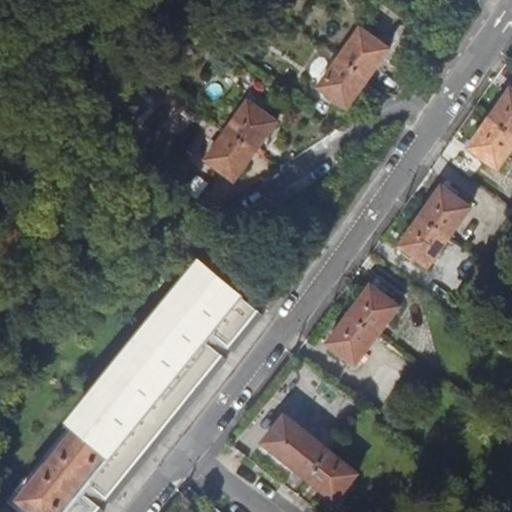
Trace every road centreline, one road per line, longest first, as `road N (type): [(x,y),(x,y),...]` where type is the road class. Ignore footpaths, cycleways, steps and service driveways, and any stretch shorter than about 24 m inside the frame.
road 1 (residential): [(454,96),(189,450)]
road 2 (residential): [(454,96),(404,108),(253,195)]
